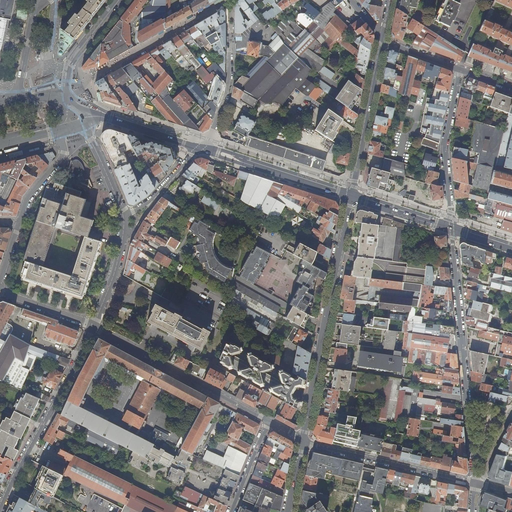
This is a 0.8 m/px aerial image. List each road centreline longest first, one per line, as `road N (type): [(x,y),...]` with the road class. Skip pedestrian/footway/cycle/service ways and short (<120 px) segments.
road 1 (residential): [(450,226),(475,483)]
road 2 (tertiary): [(350,194),(302,439)]
road 3 (residential): [(0,505),(92,327)]
road 4 (residential): [(302,439),(475,483)]
road 5 (residential): [(350,194),(381,36)]
road 6 (residential): [(459,68),(443,146),(450,226)]
road 7 (primary): [(350,194),(202,145)]
road 8 (residential): [(229,511),(266,421),(302,439)]
